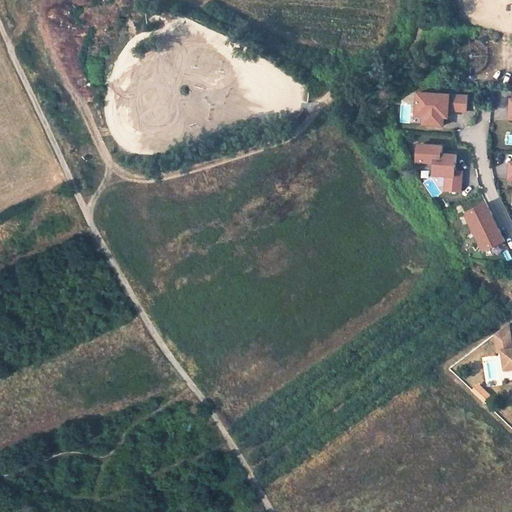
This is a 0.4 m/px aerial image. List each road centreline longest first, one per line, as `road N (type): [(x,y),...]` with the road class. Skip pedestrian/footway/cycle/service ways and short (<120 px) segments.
road 1 (residential): [(269,511),(69,189)]
road 2 (track): [(69,189),(0,14)]
